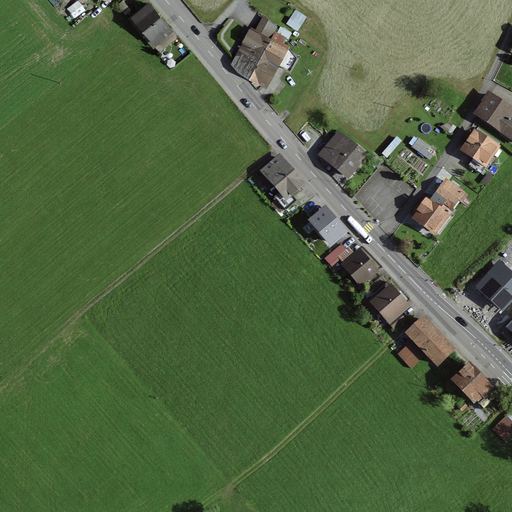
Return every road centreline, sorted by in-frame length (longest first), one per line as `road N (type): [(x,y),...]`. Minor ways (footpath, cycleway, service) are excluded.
road 1 (primary): [(166,0),(378,244)]
road 2 (track): [(432,299),(325,405),(196,511)]
road 3 (residential): [(378,244),(468,121),(511,32)]
road 4 (primary): [(378,244),(511,382)]
